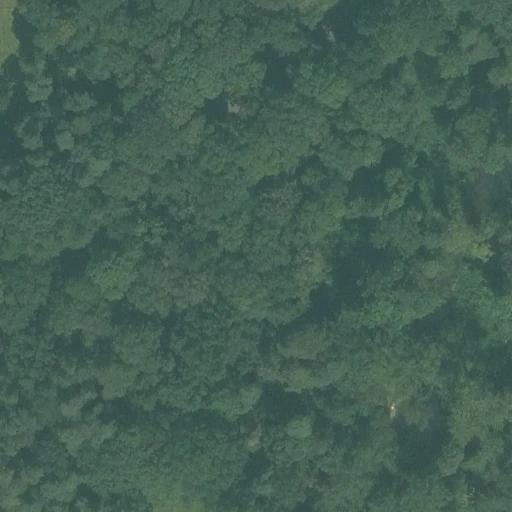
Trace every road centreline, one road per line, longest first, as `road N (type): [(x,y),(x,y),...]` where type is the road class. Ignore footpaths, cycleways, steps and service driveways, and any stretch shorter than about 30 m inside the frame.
road 1 (unclassified): [(0,250),(67,232),(113,207),(377,0)]
road 2 (track): [(87,223),(65,269),(0,351)]
